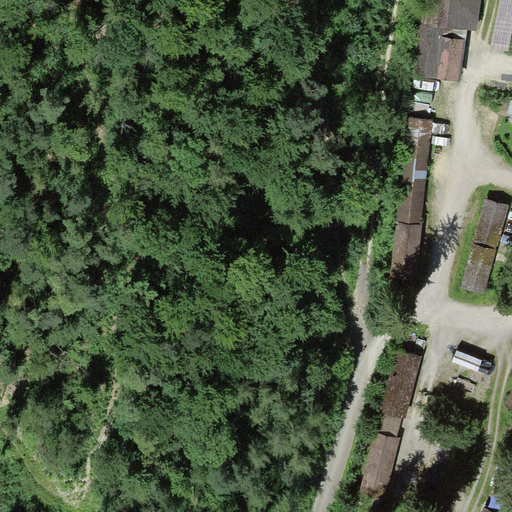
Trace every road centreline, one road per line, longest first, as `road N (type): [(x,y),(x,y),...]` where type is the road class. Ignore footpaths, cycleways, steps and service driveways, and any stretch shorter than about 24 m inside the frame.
road 1 (track): [(396,0),(369,332),(336,290),(304,148),(304,0)]
road 2 (track): [(77,511),(102,421),(109,260),(73,0)]
